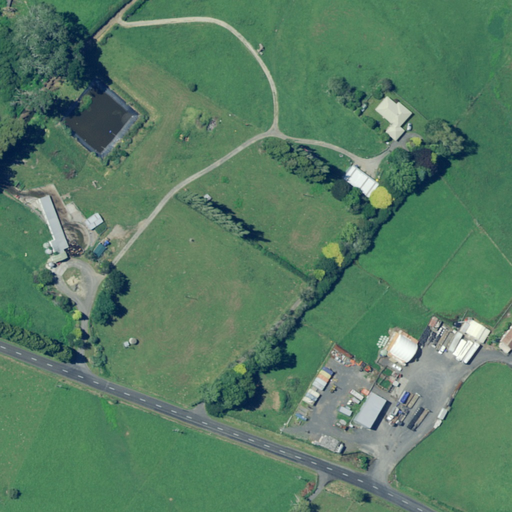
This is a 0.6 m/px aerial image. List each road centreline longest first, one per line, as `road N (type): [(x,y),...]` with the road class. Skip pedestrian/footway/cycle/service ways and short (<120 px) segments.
road 1 (unclassified): [(0,344),(344,473),(423,511)]
road 2 (track): [(127,0),(0,146)]
